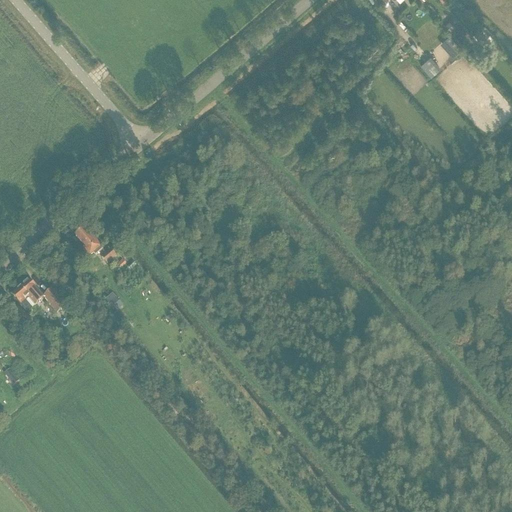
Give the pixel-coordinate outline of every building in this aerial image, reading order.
[(449,21),(443,25),(449,31),(454,27),(449,21)] [(452,57),(461,49),(448,35),(439,43),(452,57)] [(83,249),(89,257),(93,253),(95,256),(102,250),(100,247),(101,247),(92,237),(90,238),(83,230),(75,236),(85,247),(83,249)] [(115,258),(118,255),(113,248),(101,258),(107,264),(108,264),(115,258)] [(115,258),(108,264),(111,268),(118,262),(115,258)] [(35,307),(43,301),(39,296),(41,295),(37,291),(28,280),(20,288),(29,298),(35,307)] [(20,306),(27,314),(35,307),(29,298),(20,288),(11,295),(20,306)] [(52,290),(43,298),(57,315),(66,308),(52,290)] [(117,312),(123,307),(113,295),(105,302),(108,308),(110,305),(117,312)] [(26,329),(32,324),(21,311),(15,316),(26,329)] [(20,382),(10,369),(4,374),(13,387),(20,382)]
